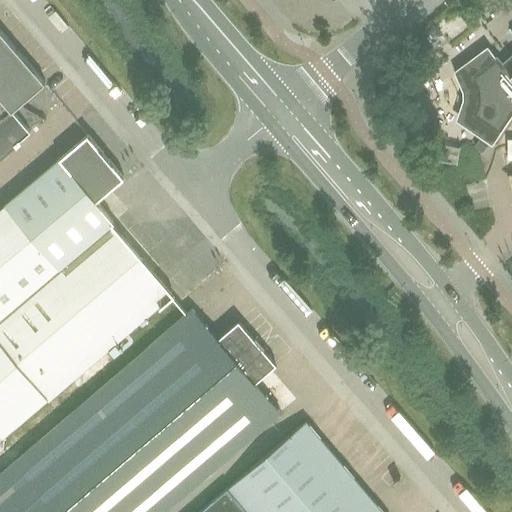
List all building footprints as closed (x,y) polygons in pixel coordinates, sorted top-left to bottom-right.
[(0,154),(13,143),(15,145),(20,141),(19,139),(29,130),(11,109),(21,101),(22,101),(44,82),(0,30),(0,154)] [(511,55),(503,63),(497,57),(473,75),(478,87),(479,100),(474,112),(499,129),(511,110),(511,55)] [(87,133),(6,202),(0,206),(0,438),(171,293),(111,223),(114,221),(96,200),(124,176),(87,133)] [(276,363),(256,339),(238,319),(217,337),(191,307),(0,470),(0,511),(161,511),(256,432),(280,411),(254,381),(276,363)] [(383,511),(306,421),(198,511),(383,511)]
